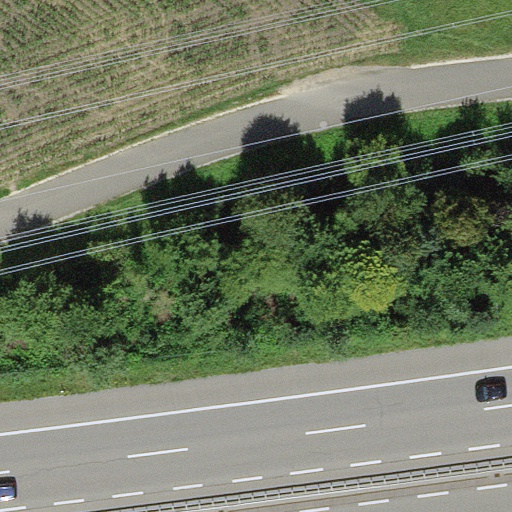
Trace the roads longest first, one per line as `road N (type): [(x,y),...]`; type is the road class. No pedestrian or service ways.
road 1 (unclassified): [(511,79),(320,110),(209,143),(0,226)]
road 2 (motorway): [(511,402),(0,471)]
